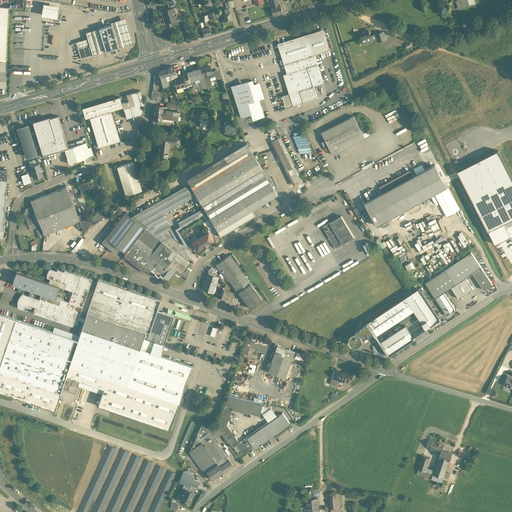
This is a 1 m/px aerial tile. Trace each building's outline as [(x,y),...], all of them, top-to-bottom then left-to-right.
[(174,0),(170,0),(167,1),(169,8),(171,8),(174,7),(176,6),(174,0)] [(277,0),(270,0),(271,0),(273,7),(271,7),(274,15),(283,13),(281,5),(279,5),(277,0)] [(58,3),(42,1),(41,6),(40,13),(56,16),(57,9),(58,3)] [(9,7),(0,6),(0,57),(6,58),(9,7)] [(169,8),(162,10),(163,14),(162,14),(163,18),(165,18),(166,23),(169,22),(177,20),(177,19),(174,7),(171,8),(169,8)] [(226,8),(224,9),(225,11),(225,13),(222,14),(225,22),(232,19),(230,11),(229,12),(228,8),(226,8)] [(118,48),(133,43),(125,18),(111,22),(111,25),(118,48)] [(180,18),(177,19),(177,20),(169,22),(170,27),(182,23),(180,18)] [(207,21),(202,22),(204,28),(200,29),(202,35),(204,35),(204,36),(211,34),(209,26),(208,26),(207,21)] [(111,25),(99,28),(106,51),(118,48),(111,25)] [(88,39),(93,55),(106,51),(99,28),(86,32),(88,39)] [(511,28),(429,65),(461,122),(511,101),(511,28)] [(368,29),(359,32),(361,39),(362,40),(363,43),(377,39),(376,34),(370,36),(368,29)] [(323,31),(308,35),(315,55),(329,50),(323,31)] [(383,31),(376,34),(377,39),(378,41),(386,39),(383,31)] [(308,35),(279,44),(284,60),(283,60),(290,81),(291,81),(294,92),(290,94),(290,93),(282,96),(286,108),(303,102),(300,91),(314,86),(324,83),(315,55),(308,35)] [(93,55),(88,39),(76,42),(81,59),(93,55)] [(210,65),(200,69),(202,76),(205,87),(211,86),(210,81),(216,79),(216,80),(217,79),(216,79),(214,72),(212,73),(210,65)] [(173,66),(167,68),(169,75),(169,76),(176,74),(173,66)] [(167,68),(158,70),(160,78),(164,77),(169,75),(167,68)] [(200,69),(192,71),(193,74),(192,75),(193,79),(202,76),(200,69)] [(177,78),(173,79),(175,83),(176,88),(182,87),(185,85),(185,82),(183,76),(177,78)] [(202,76),(193,79),(194,82),(191,83),(192,87),(199,85),(200,89),(205,87),(202,76)] [(253,84),(252,80),(247,82),(253,101),(245,103),(241,89),(233,91),(241,117),(251,114),(262,111),(258,100),(253,84)] [(247,82),(239,84),(241,89),(245,103),(253,101),(247,82)] [(259,82),(253,84),(258,100),(264,98),(259,82)] [(300,91),(303,102),(318,98),(314,86),(300,91)] [(140,90),(126,95),(128,102),(122,103),(126,118),(143,113),(141,106),(145,105),(140,90)] [(125,95),(82,108),(84,114),(107,107),(122,102),(127,101),(125,96),(125,95)] [(163,106),(154,105),(154,112),(162,113),(162,111),(163,106)] [(107,107),(91,112),(93,117),(108,112),(107,107)] [(264,117),(262,111),(251,114),(253,120),(264,117)] [(93,117),(90,118),(98,147),(120,140),(111,112),(108,112),(93,117)] [(162,113),(154,112),(153,120),(161,121),(162,115),(162,113)] [(58,116),(50,118),(49,117),(33,122),(43,155),(64,149),(68,148),(58,116)] [(354,116),(321,132),(333,155),(365,138),(354,116)] [(36,154),(27,125),(18,128),(27,157),(36,154)] [(180,137),(161,135),(158,158),(162,158),(162,157),(167,157),(169,143),(180,144),(180,137)] [(303,181),(281,137),(272,141),(294,185),(303,181)] [(309,138),(296,138),(296,139),(301,139),(301,141),(304,140),(305,145),(298,145),(299,152),(309,152),(309,138)] [(68,148),(64,149),(69,163),(93,156),(91,147),(88,148),(86,142),(68,148)] [(246,143),(186,179),(194,192),(254,156),(246,143)] [(457,170),(488,230),(504,222),(511,217),(511,178),(497,150),(457,170)] [(254,156),(194,192),(217,231),(252,210),(277,194),(254,156)] [(133,162),(117,167),(126,195),(142,190),(135,169),(133,162)] [(39,163),(30,166),(33,177),(42,174),(41,174),(40,168),(39,163)] [(383,193),(365,203),(377,225),(447,187),(435,164),(413,176),(383,193)] [(416,173),(424,169),(422,164),(414,168),(416,173)] [(410,170),(379,187),(383,193),(413,176),(410,170)] [(28,173),(21,175),(24,184),(25,184),(31,182),(28,173)] [(90,180),(78,185),(82,193),(91,189),(90,187),(92,186),(96,195),(101,192),(101,191),(98,185),(95,177),(90,179),(90,180)] [(151,179),(143,180),(144,188),(152,187),(151,179)] [(131,216),(142,225),(162,214),(193,197),(186,185),(131,216)] [(66,186),(30,201),(44,235),(80,220),(78,215),(66,186)] [(217,231),(194,192),(191,194),(200,208),(204,214),(212,228),(215,233),(216,235),(219,233),(217,231)] [(83,195),(77,197),(84,213),(87,212),(89,211),(83,195)] [(30,207),(25,209),(26,213),(24,214),(29,226),(32,224),(33,228),(39,226),(30,207)] [(181,228),(204,214),(200,208),(178,222),(181,228)] [(90,218),(88,218),(92,223),(107,214),(104,209),(90,218)] [(252,210),(217,231),(219,233),(220,236),(234,228),(235,229),(237,230),(238,229),(238,227),(237,225),(255,215),(252,210)] [(84,213),(78,215),(80,220),(84,232),(92,223),(88,218),(90,218),(87,212),(84,213)] [(138,237),(145,228),(142,225),(131,216),(125,212),(105,237),(120,249),(125,253),(130,246),(138,237)] [(180,244),(162,214),(142,225),(145,228),(160,240),(166,233),(171,236),(174,239),(173,240),(180,244)] [(336,248),(354,237),(341,215),(323,226),(336,248)] [(511,236),(504,222),(488,230),(495,244),(511,236)] [(160,240),(145,228),(138,237),(154,250),(161,241),(160,240)] [(212,228),(207,231),(208,232),(210,236),(215,233),(212,228)] [(208,232),(197,239),(198,239),(193,242),(197,250),(213,240),(210,236),(208,232)] [(166,233),(160,240),(161,241),(165,244),(171,236),(166,233)] [(174,239),(171,236),(165,244),(177,253),(182,246),(180,244),(173,240),(174,239)] [(120,249),(105,237),(101,242),(116,253),(120,249)] [(154,250),(138,237),(130,246),(147,259),(154,250)] [(154,250),(147,259),(162,272),(164,270),(177,253),(165,244),(161,241),(154,250)] [(322,243),(314,248),(319,257),(328,253),(322,243)] [(147,259),(130,246),(125,253),(141,266),(143,264),(147,259)] [(471,252),(425,283),(447,315),(455,309),(444,292),(473,273),(484,290),(492,284),(471,252)] [(181,256),(177,253),(164,270),(167,272),(171,267),(174,270),(176,268),(181,272),(189,262),(187,261),(181,256)] [(190,258),(184,253),(181,256),(187,261),(190,258)] [(222,270),(250,308),(262,299),(239,267),(241,265),(232,253),(230,255),(216,265),(221,271),(222,270)] [(171,267),(167,272),(164,270),(162,272),(147,259),(143,264),(158,276),(160,274),(163,277),(164,276),(168,279),(174,270),(171,267)] [(158,276),(143,264),(141,266),(136,273),(137,273),(140,270),(144,273),(142,275),(156,280),(158,276)] [(69,302),(56,297),(55,298),(41,293),(39,299),(31,297),(33,290),(31,290),(29,296),(22,294),(20,296),(18,300),(17,304),(18,308),(26,311),(28,305),(35,307),(33,313),(72,326),(77,324),(92,279),(64,270),(64,272),(57,269),(57,271),(50,268),(48,270),(47,273),(47,275),(47,278),(50,279),(49,282),(59,286),(59,287),(72,291),(69,302)] [(49,282),(16,272),(12,283),(31,290),(33,290),(41,293),(55,298),(56,297),(59,287),(59,286),(49,282)] [(218,277),(208,273),(204,284),(203,284),(202,289),(212,293),(218,277)] [(156,299),(98,279),(81,329),(82,329),(82,328),(143,350),(143,349),(160,355),(174,316),(157,310),(160,300),(156,299)] [(419,288),(405,297),(414,310),(426,328),(440,319),(419,288)] [(233,292),(224,289),(220,298),(225,300),(230,302),(232,296),(233,292)] [(405,297),(367,322),(367,323),(373,332),(375,335),(414,310),(405,297)] [(74,351),(78,340),(53,332),(0,313),(0,391),(54,410),(60,393),(62,388),(66,376),(69,366),(74,351)] [(361,342),(362,339),(373,332),(367,323),(361,327),(361,328),(355,332),(352,334),(350,336),(349,338),(350,341),(351,343),(353,345),(355,345),(358,345),(360,344),(361,342)] [(406,325),(380,342),(389,356),(390,355),(390,354),(413,339),(414,339),(413,336),(406,325)] [(54,327),(53,332),(78,340),(79,336),(54,327)] [(143,350),(82,328),(82,329),(79,336),(78,340),(74,351),(69,366),(179,403),(191,366),(160,355),(143,349),(143,350)] [(247,336),(241,355),(246,356),(252,337),(247,336)] [(295,351),(278,344),(268,371),(285,378),(295,351)] [(179,403),(69,366),(66,376),(80,380),(78,385),(102,393),(98,405),(170,429),(179,403)] [(346,373),(337,370),(334,378),(339,379),(344,381),(345,377),(352,378),(353,374),(347,372),(346,373)] [(80,380),(66,376),(62,388),(75,393),(78,385),(80,380)] [(511,378),(507,376),(506,378),(505,377),(504,378),(503,379),(503,381),(505,381),(503,383),(511,387),(511,378)] [(339,379),(334,378),(332,377),(330,384),(337,386),(339,379)] [(262,402),(228,395),(225,404),(232,408),(259,414),(262,402)] [(225,404),(218,424),(217,425),(220,429),(227,424),(232,408),(225,404)] [(283,412),(247,438),(253,446),(252,446),(254,448),(290,422),(283,412)] [(214,427),(202,423),(197,435),(199,438),(209,431),(214,427)] [(227,424),(220,429),(223,433),(233,447),(236,445),(239,443),(227,424)] [(214,427),(209,431),(214,437),(214,438),(223,433),(220,429),(217,425),(215,428),(214,427)] [(209,431),(199,438),(204,444),(214,437),(209,431)] [(214,438),(214,437),(204,444),(199,438),(197,435),(190,450),(203,469),(212,463),(215,461),(218,465),(219,466),(229,460),(214,438)] [(239,443),(236,445),(242,453),(252,446),(253,446),(247,438),(247,437),(239,443)] [(444,444),(432,440),(430,448),(441,452),(442,449),(444,444)] [(442,449),(441,452),(439,456),(449,460),(452,453),(442,449)] [(430,458),(423,455),(418,469),(425,471),(427,467),(430,458)] [(439,456),(438,459),(437,459),(437,460),(438,461),(434,470),(433,474),(443,477),(445,471),(449,460),(439,456)] [(229,460),(219,466),(218,465),(215,467),(207,473),(211,479),(232,464),(229,460)] [(434,470),(427,467),(425,471),(418,469),(416,474),(431,479),(432,478),(433,474),(434,470)] [(194,476),(183,471),(179,481),(190,486),(191,484),(197,486),(199,481),(193,479),(194,476)] [(194,492),(185,488),(180,498),(183,500),(189,502),(194,492)] [(339,493),(329,494),(331,508),(341,508),(339,493)] [(317,499),(311,499),(311,501),(307,501),(307,511),(318,511),(317,500),(317,499)] [(172,501),(170,507),(176,510),(179,504),(178,503),(172,501)]
